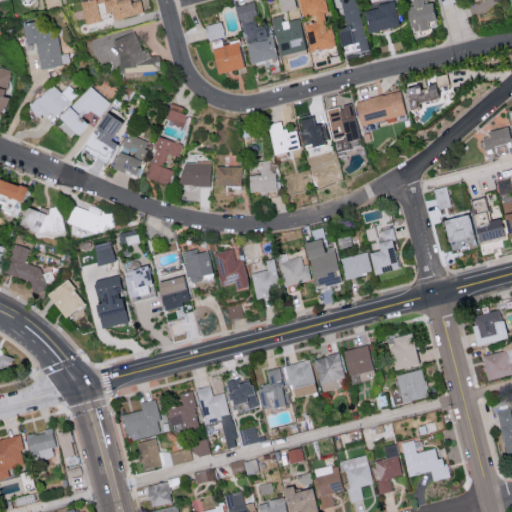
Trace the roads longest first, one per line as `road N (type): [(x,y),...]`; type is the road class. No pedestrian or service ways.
road 1 (residential): [(78,180),(221,225),(291,223),(389,191),(511,89)]
road 2 (residential): [(511,43),(241,106),(199,88),(177,48),(167,0)]
road 3 (secondary): [(81,389),(439,298)]
road 4 (residential): [(494,511),(409,178)]
